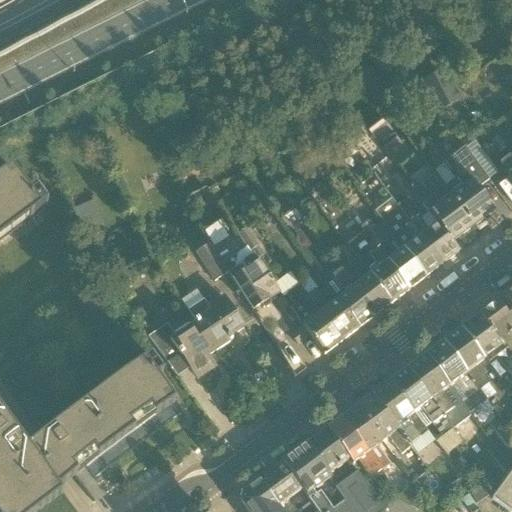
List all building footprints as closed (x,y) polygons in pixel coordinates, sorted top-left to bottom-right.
[(442,73),(421,84),(439,114),(460,103),(442,73)] [(358,154),(350,143),(341,150),(345,156),(352,158),(358,154)] [(464,148),(453,157),(445,163),(451,173),(457,171),(460,176),(444,189),(473,228),(494,212),(478,190),(490,181),(464,148)] [(511,158),(499,167),(511,184),(511,158)] [(59,490),(75,478),(76,477),(77,477),(86,470),(88,469),(96,480),(151,438),(153,436),(173,422),(176,420),(183,414),(181,412),(175,403),(157,380),(163,375),(151,359),(128,376),(46,437),(28,451),(0,413),(0,243),(47,208),(35,191),(29,196),(18,182),(11,172),(0,180),(0,511),(39,511),(61,496),(63,495),(59,490)] [(473,228),(444,189),(427,201),(423,196),(424,190),(419,183),(410,189),(438,225),(452,244),(473,228)] [(429,232),(406,202),(400,195),(392,201),(396,206),(442,267),(459,253),(452,244),(438,225),(429,232)] [(425,279),(442,267),(396,206),(380,219),(388,231),(425,279)] [(213,246),(228,237),(219,222),(204,231),(213,246)] [(379,238),(375,232),(368,223),(361,228),(369,239),(368,239),(408,292),(425,279),(388,231),(379,238)] [(391,305),(408,292),(368,239),(360,246),(378,270),(370,277),(391,305)] [(215,282),(228,274),(209,245),(197,253),(215,282)] [(280,294),(252,250),(250,247),(239,254),(234,270),(229,274),(253,312),(261,307),(263,309),(266,310),(270,307),(271,304),(269,301),(280,294)] [(335,263),(329,255),(326,257),(323,253),(317,257),(333,278),(324,285),(337,302),(358,330),(375,317),(335,263)] [(391,305),(370,277),(362,283),(343,257),(335,263),(375,317),(391,305)] [(307,298),(308,297),(295,281),(283,291),(294,306),(290,309),(303,329),(310,337),(324,356),(341,343),(307,298)] [(358,330),(337,302),(328,308),(315,291),(308,297),(307,298),(341,343),(358,330)] [(511,356),(511,293),(505,299),(504,299),(503,299),(496,304),(497,305),(496,305),(496,306),(484,315),(484,316),(485,320),(496,342),(500,346),(511,356)] [(195,324),(215,353),(232,341),(230,338),(244,329),(222,298),(208,308),(203,301),(187,312),(196,324),(195,324)] [(485,362),(490,358),(493,356),(511,378),(511,356),(500,346),(496,342),(485,320),(484,316),(484,315),(460,333),(484,363),(485,362)] [(209,357),(215,353),(195,324),(175,337),(167,325),(149,337),(170,367),(183,358),(197,380),(216,367),(209,357)] [(298,346),(310,337),(303,329),(291,338),(298,346)] [(479,392),(479,391),(489,384),(484,377),(491,371),(485,362),(484,363),(460,333),(444,345),(479,392)] [(426,358),(450,390),(450,389),(457,399),(465,393),(478,409),(487,402),(479,391),(479,392),(444,345),(426,358)] [(443,395),(450,390),(426,358),(408,371),(455,433),(466,425),(443,395)] [(455,433),(408,371),(391,384),(421,424),(422,424),(429,419),(445,440),(455,433)] [(421,424),(391,384),(373,398),(411,448),(420,440),(414,432),(422,425),(422,424),(421,424)] [(402,455),(411,448),(373,398),(358,409),(383,443),(389,439),(402,455)] [(377,448),(383,443),(358,409),(342,420),(381,472),(390,465),(377,448)] [(373,479),(381,472),(342,420),(328,431),(350,461),(350,460),(354,465),(359,461),(373,479)] [(350,461),(328,431),(306,448),(328,477),(329,476),(350,461)] [(330,480),(331,479),(329,476),(328,477),(306,448),(283,465),(302,491),(317,511),(386,511),(387,510),(387,509),(387,510),(372,490),(358,472),(338,487),(336,489),(345,501),(334,509),(321,492),(314,496),(312,493),(330,480)] [(289,501),(302,491),(283,465),(260,482),(280,507),(289,501)] [(511,511),(511,473),(492,501),(507,511),(511,511)] [(289,501),(280,507),(260,482),(242,496),(241,503),(247,511),(296,511),(294,509),(293,506),(289,501)]
